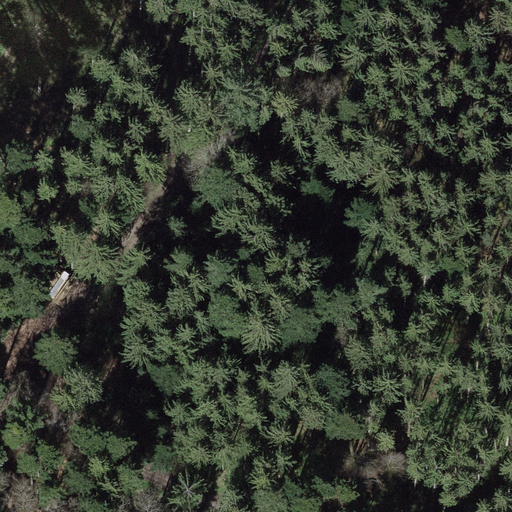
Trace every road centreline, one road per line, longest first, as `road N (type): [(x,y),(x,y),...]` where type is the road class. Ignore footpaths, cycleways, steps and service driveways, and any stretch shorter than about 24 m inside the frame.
road 1 (track): [(299,0),(107,272),(16,419),(0,412)]
road 2 (track): [(16,419),(227,511)]
